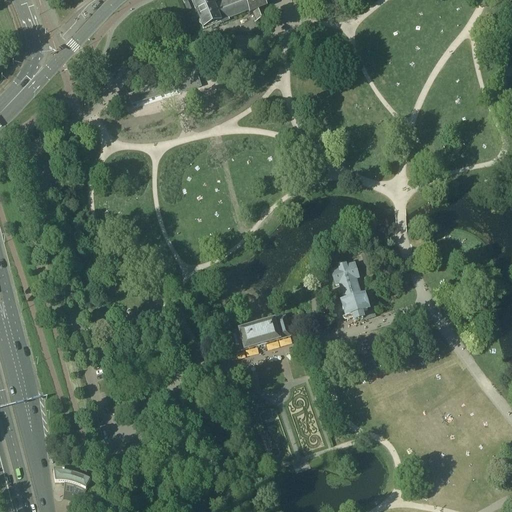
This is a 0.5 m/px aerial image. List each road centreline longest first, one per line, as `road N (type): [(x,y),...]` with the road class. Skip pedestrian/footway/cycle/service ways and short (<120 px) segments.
road 1 (unclassified): [(124,511),(29,148),(90,111),(161,48),(273,35),(287,21),(284,0)]
road 2 (trunk): [(39,475),(32,395),(0,264)]
road 3 (primary): [(0,113),(116,0)]
road 4 (trunk): [(39,475),(0,332)]
road 5 (primary): [(0,113),(32,61),(36,39),(24,0)]
